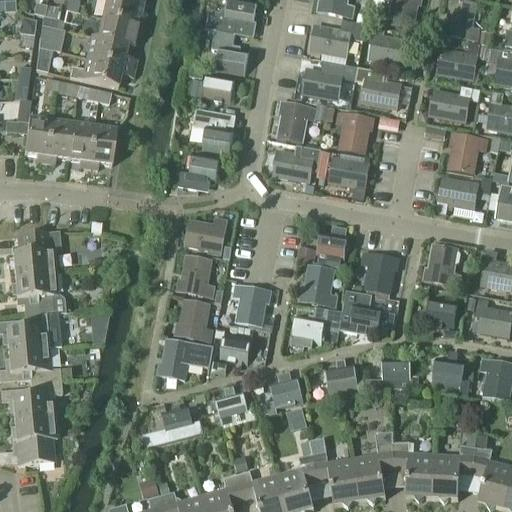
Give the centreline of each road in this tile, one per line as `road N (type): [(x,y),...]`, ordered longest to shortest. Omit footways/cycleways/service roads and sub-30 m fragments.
road 1 (residential): [(511,244),(249,194)]
road 2 (residential): [(249,194),(280,0)]
